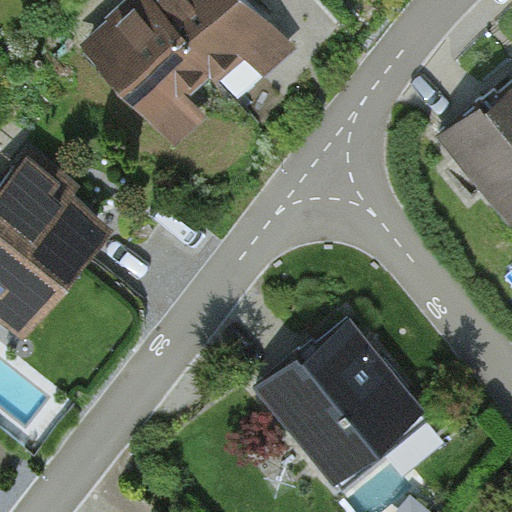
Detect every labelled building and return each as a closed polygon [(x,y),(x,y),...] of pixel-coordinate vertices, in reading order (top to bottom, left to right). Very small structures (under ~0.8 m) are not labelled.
[(171,150),(241,98),(169,0),(125,0),(78,36),(171,150)] [(270,0),(169,0),(241,98),(309,42),(270,0)] [(511,84),(436,147),(511,237),(511,84)] [(0,188),(0,339),(21,355),(111,235),(17,165),(0,188)] [(434,416),(351,315),(252,396),(335,497),(434,416)]
